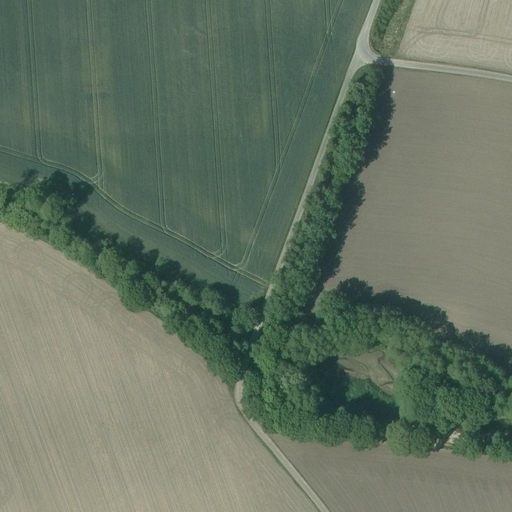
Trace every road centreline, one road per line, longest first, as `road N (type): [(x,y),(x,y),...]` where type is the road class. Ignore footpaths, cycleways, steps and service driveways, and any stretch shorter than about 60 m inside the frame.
road 1 (residential): [(357,49),(239,372),(238,396),(324,511)]
road 2 (residential): [(357,49),(511,74)]
